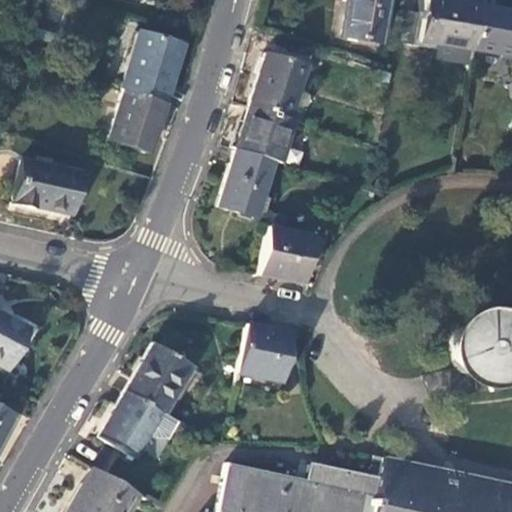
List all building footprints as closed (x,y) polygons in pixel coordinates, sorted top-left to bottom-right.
[(379,43),(386,0),(348,0),(346,17),(341,15),(337,36),(379,43)] [(458,53),(469,55),(470,49),(478,5),(448,0),(423,0),(416,40),(458,48),(458,53)] [(511,10),(478,5),(470,49),(511,55),(511,10)] [(122,91),(162,105),(180,47),(137,32),(119,90),(122,91)] [(263,54),(247,107),(287,119),(303,67),(263,54)] [(146,154),(162,105),(122,91),(107,141),(146,154)] [(247,107),(233,150),(271,162),(279,164),(292,121),(287,119),(247,107)] [(271,162),(233,150),(215,207),(252,219),(271,162)] [(78,173),(19,161),(9,204),(34,211),(35,208),(69,215),(78,173)] [(256,275),(299,285),(300,278),(307,248),(309,236),(266,227),(256,275)] [(307,248),(300,278),(313,281),(319,250),(307,248)] [(28,329),(0,314),(0,366),(7,370),(28,329)] [(500,388),(490,370),(492,368),(511,375),(511,373),(511,349),(499,345),(498,343),(511,331),(511,325),(508,320),(504,317),(501,314),(485,327),(483,326),(475,325),(467,325),(460,329),(453,335),(450,342),(448,350),(449,359),(454,367),(460,372),(468,376),(477,376),(481,375),(490,392),(496,390),(500,388)] [(281,376),(289,335),(244,326),(234,373),(258,378),(260,371),(281,376)] [(158,413),(161,415),(188,369),(148,345),(121,391),(158,413)] [(158,413),(121,391),(95,436),(132,457),(158,413)] [(0,435),(10,417),(0,411),(0,435)] [(510,511),(511,507),(511,486),(381,458),(376,481),(308,466),(305,482),(224,465),(215,510),(216,511),(215,511),(510,511)] [(116,511),(128,491),(89,469),(63,511),(116,511)]
